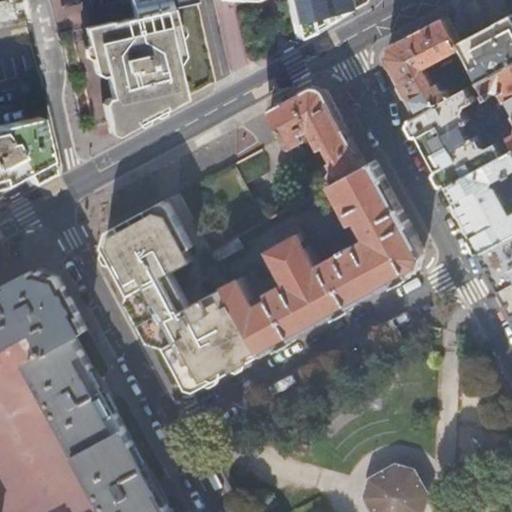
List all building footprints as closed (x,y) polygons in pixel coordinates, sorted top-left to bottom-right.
[(10,0),(0,2),(0,21),(14,18),(10,0)] [(130,0),(134,16),(170,8),(168,0),(130,0)] [(348,0),(287,0),(292,22),(307,19),(351,9),(348,0)] [(348,0),(351,9),(364,2),(365,0),(348,0)] [(119,134),(185,99),(177,66),(183,55),(180,38),(174,39),(172,26),(176,24),(173,7),(170,8),(134,16),(111,21),(111,19),(85,25),(90,45),(95,44),(98,56),(93,58),(96,73),(101,76),(113,74),(114,81),(112,82),(114,87),(116,87),(118,96),(106,99),(103,104),(109,128),(112,127),(118,130),(119,134)] [(511,12),(461,40),(463,45),(482,79),(511,62),(511,12)] [(461,40),(446,14),(419,28),(393,42),(389,56),(419,112),(420,113),(468,86),(464,79),(450,87),(443,85),(440,81),(436,83),(427,65),(463,45),(461,40)] [(307,19),(292,22),(296,39),(309,31),(307,19)] [(511,62),(482,79),(491,96),(495,94),(492,88),(497,86),(504,86),(511,98),(511,97),(511,113),(510,115),(511,118),(511,62)] [(420,113),(419,112),(411,116),(429,149),(447,184),(511,147),(508,140),(503,143),(501,140),(491,145),(483,143),(477,133),(470,137),(463,124),(469,120),(464,110),(466,104),(480,96),(477,91),(475,92),(471,85),(468,86),(420,113)] [(313,87),(272,109),(293,148),(309,139),(306,133),(314,129),(325,148),(329,146),(337,160),(334,161),(332,173),(334,176),(314,187),(317,193),(336,183),(368,166),(368,165),(345,124),(327,92),(313,87)] [(28,179),(50,168),(38,116),(0,124),(0,185),(2,186),(2,183),(25,173),(28,179)] [(511,147),(447,184),(458,204),(483,249),(511,233),(511,204),(500,182),(495,181),(497,176),(508,170),(509,173),(511,171),(511,147)] [(229,283),(266,351),(332,316),(419,269),(426,249),(415,231),(376,160),(368,165),(368,166),(336,183),(359,226),(364,224),(371,237),(352,248),(350,245),(345,248),(346,251),(322,264),(300,223),(294,225),(294,224),(274,234),(275,236),(269,239),(290,278),(274,286),(272,282),(267,284),(269,289),(268,289),(272,296),(259,302),(244,275),(229,283)] [(30,181),(51,170),(50,168),(28,179),(30,181)] [(52,174),(51,170),(30,181),(31,184),(43,178),(52,174)] [(115,261),(133,291),(146,285),(164,318),(159,328),(167,343),(189,382),(194,380),(200,381),(203,385),(266,351),(229,283),(221,287),(225,294),(212,301),(208,294),(197,275),(188,298),(173,269),(196,257),(190,244),(194,242),(182,221),(177,223),(172,212),(176,210),(173,204),(166,201),(111,230),(106,243),(109,250),(114,248),(119,258),(115,261)] [(177,223),(182,221),(176,210),(172,212),(177,223)] [(511,233),(483,249),(502,284),(511,301),(511,233)] [(111,261),(115,261),(119,258),(114,248),(109,250),(108,254),(111,261)] [(76,335),(88,328),(71,298),(59,276),(39,271),(33,274),(31,272),(0,287),(0,346),(34,329),(46,351),(76,335)] [(133,291),(130,301),(152,340),(167,343),(159,328),(164,318),(146,285),(133,291)] [(225,294),(221,287),(208,294),(212,301),(225,294)] [(97,373),(76,335),(46,351),(27,361),(109,511),(172,511),(159,487),(97,373)] [(225,464),(216,470),(225,487),(235,482),(225,464)] [(394,464),(372,476),(365,499),(372,511),(423,511),(430,493),(418,471),(394,464)]
